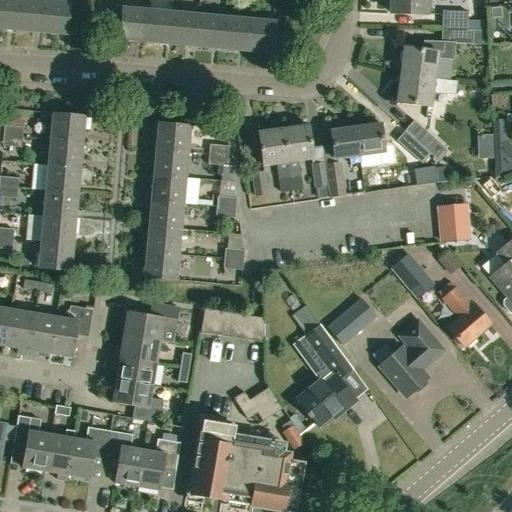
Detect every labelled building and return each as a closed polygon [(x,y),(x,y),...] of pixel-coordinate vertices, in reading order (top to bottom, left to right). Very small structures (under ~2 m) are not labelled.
[(0,0),(0,29),(16,31),(18,0),(0,0)] [(18,0),(16,31),(41,33),(44,1),(27,0),(18,0)] [(426,16),(426,0),(390,0),(389,14),(426,16)] [(67,36),(70,4),(44,1),(41,33),(67,36)] [(491,8),(491,18),(501,18),(501,8),(491,8)] [(144,43),(147,11),(121,9),(118,41),(144,43)] [(169,45),(172,13),(147,11),(144,43),(169,45)] [(195,47),(198,16),(172,13),(169,45),(195,47)] [(441,13),(441,31),(466,31),(466,13),(441,13)] [(221,50),(224,18),(198,16),(195,47),(221,50)] [(246,52),(249,20),(224,18),(221,50),(246,52)] [(249,20),(246,52),(272,54),(275,22),(249,20)] [(433,82),(433,80),(436,60),(453,62),(455,45),(472,45),(472,31),(466,31),(441,31),(441,43),(423,41),(421,50),(404,48),(400,77),(401,78),(433,82)] [(455,83),(433,80),(433,82),(401,78),(400,77),(396,104),(429,108),(431,94),(445,95),(446,93),(454,94),(455,83)] [(85,117),(51,114),(49,140),(83,143),(85,117)] [(405,132),(405,133),(430,155),(436,160),(445,150),(414,122),(405,132)] [(157,124),(154,149),(188,153),(191,127),(157,124)] [(380,125),(355,128),(360,164),(372,162),(371,155),(384,153),(380,125)] [(22,138),(23,128),(4,126),(3,136),(22,138)] [(298,162),(312,160),(308,127),(282,130),(287,163),(291,192),(302,191),(298,162)] [(355,128),(330,132),(332,146),(321,147),(328,199),(343,197),(338,160),(349,158),(350,165),(360,164),(355,128)] [(291,192),(287,163),(282,130),(258,134),(262,167),(275,165),(280,194),(291,192)] [(422,164),(430,155),(405,133),(396,142),(422,164)] [(22,138),(3,136),(2,146),(21,148),(22,138)] [(49,140),(46,166),(81,169),(83,143),(49,140)] [(511,148),(504,141),(493,141),(495,179),(511,171),(511,148)] [(209,145),(208,154),(228,156),(228,147),(209,145)] [(152,175),(186,178),(188,153),(154,149),(152,175)] [(227,165),(228,156),(208,154),(207,163),(227,165)] [(314,188),(326,186),(323,163),(310,164),(314,188)] [(46,166),(44,192),(78,195),(81,169),(46,166)] [(418,172),(420,185),(437,183),(435,171),(435,170),(418,172)] [(443,170),(435,171),(437,183),(445,182),(443,170)] [(254,198),(268,196),(265,172),(250,174),(254,198)] [(186,178),(152,175),(150,201),(184,204),(184,203),(186,178)] [(0,188),(17,190),(18,179),(0,177),(0,188)] [(482,185),(492,197),(500,190),(490,178),(482,185)] [(202,205),(203,180),(187,180),(186,205),(202,205)] [(17,190),(0,188),(0,197),(16,199),(17,190)] [(44,192),(42,218),(76,221),(78,195),(44,192)] [(299,206),(315,205),(314,192),(299,193),(299,206)] [(217,197),(216,207),(235,209),(236,199),(217,197)] [(150,201),(147,227),(181,230),(184,204),(150,201)] [(440,208),(442,234),(443,243),(467,241),(466,232),(464,206),(440,208)] [(234,217),(235,209),(216,207),(215,216),(234,217)] [(42,218),(39,244),(73,247),(76,221),(42,218)] [(147,227),(145,253),(179,256),(181,230),(147,227)] [(0,239),(12,241),(13,230),(0,228),(0,239)] [(183,231),(182,256),(200,256),(200,231),(183,231)] [(12,241),(0,239),(0,249),(12,250),(12,241)] [(511,241),(498,253),(507,264),(491,279),(508,299),(504,302),(503,306),(509,313),(511,313),(511,241)] [(71,273),(73,247),(39,244),(37,269),(71,273)] [(225,249),(224,258),(243,260),(244,251),(225,249)] [(179,256),(145,253),(142,279),(172,282),(171,297),(186,298),(187,282),(177,281),(179,256)] [(460,255),(444,258),(448,283),(465,280),(460,255)] [(406,257),(391,270),(417,300),(432,287),(406,257)] [(242,269),(243,260),(224,258),(223,267),(242,269)] [(37,283),(24,281),(22,289),(35,291),(36,284),(37,284),(37,283)] [(53,285),(37,283),(37,284),(36,284),(35,291),(51,294),(53,285)] [(443,301),(459,319),(448,329),(464,349),(491,326),(474,306),(473,308),(456,289),(443,301)] [(342,345),(375,316),(360,300),(327,328),(342,345)] [(148,316),(127,312),(123,335),(158,341),(160,330),(175,332),(178,309),(150,304),(148,316)] [(73,358),(76,337),(87,338),(92,311),(69,307),(67,320),(54,318),(48,354),(73,358)] [(212,334),(216,310),(204,308),(200,332),(212,334)] [(0,345),(3,347),(9,311),(0,309),(0,345)] [(212,334),(224,336),(228,312),(216,310),(212,334)] [(32,314),(9,311),(3,347),(15,349),(14,355),(25,356),(32,314)] [(224,336),(236,338),(240,314),(228,312),(224,336)] [(36,352),(48,354),(54,318),(32,314),(25,356),(35,358),(36,352)] [(236,338),(248,340),(252,316),(240,314),(236,338)] [(252,316),(248,340),(264,342),(264,318),(252,316)] [(429,379),(421,371),(444,352),(419,323),(402,337),(412,349),(407,354),(402,349),(381,367),(407,397),(415,391),(418,394),(428,385),(426,382),(429,379)] [(344,412),(357,402),(339,380),(353,369),(321,326),(305,337),(331,373),(297,400),(319,427),(342,409),(344,412)] [(115,347),(114,356),(155,363),(158,341),(123,335),(121,348),(115,347)] [(179,368),(188,369),(191,355),(182,354),(179,368)] [(117,368),(115,380),(151,386),(155,363),(114,356),(112,367),(117,368)] [(186,384),(188,369),(179,368),(177,382),(186,384)] [(149,399),(151,386),(115,380),(111,404),(134,408),(132,419),(159,424),(163,401),(149,399)] [(269,387),(259,393),(273,414),(283,408),(269,387)] [(249,400),(244,391),(233,398),(247,419),(257,413),(249,400)] [(259,393),(249,400),(257,413),(262,421),(273,414),(259,393)] [(68,408),(60,407),(54,406),(52,414),(66,417),(68,408)] [(43,471),(49,436),(38,434),(40,420),(17,417),(13,440),(25,442),(21,467),(43,471)] [(235,426),(202,420),(190,495),(291,511),(296,511),(305,462),(262,454),(262,449),(215,441),(216,435),(233,437),(235,426)] [(303,443),(292,427),(283,432),(293,448),(303,443)] [(105,456),(109,432),(87,428),(85,442),(72,440),(66,475),(67,475),(90,479),(94,454),(105,456)] [(67,475),(66,475),(72,440),(74,431),(66,430),(64,439),(49,436),(43,471),(56,473),(55,479),(66,481),(67,475)] [(136,487),(142,452),(130,450),(132,436),(109,432),(105,456),(117,458),(113,483),(136,487)] [(142,452),(136,487),(160,491),(164,466),(175,468),(179,444),(157,440),(155,454),(142,452)]
